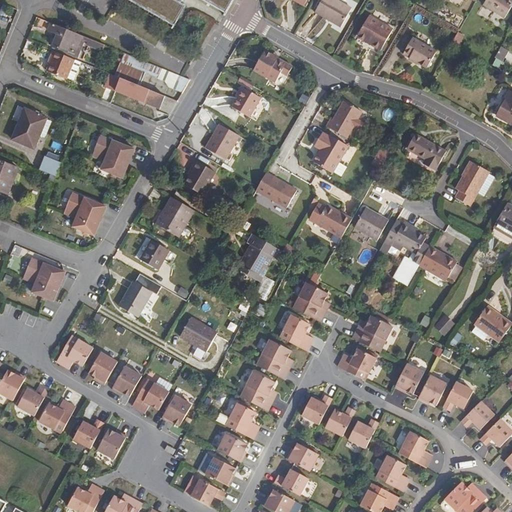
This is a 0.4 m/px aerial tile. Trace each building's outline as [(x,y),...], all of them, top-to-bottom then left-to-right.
[(96,0),(168,43),(182,19),(172,14),(179,3),(217,25),(231,0),(96,0)] [(333,0),(323,0),(315,14),(340,30),(351,11),(333,0)] [(511,1),(510,0),(483,0),(482,4),(504,16),(511,2),(511,1)] [(368,17),(355,39),(379,53),(392,31),(368,17)] [(83,35),(50,22),(47,29),(56,32),(54,35),(56,36),(52,44),(67,51),(70,47),(76,50),(83,35)] [(411,38),(402,54),(409,57),(408,59),(426,68),(435,52),(411,38)] [(56,51),(54,50),(48,64),(51,65),(56,51)] [(56,51),(51,65),(48,72),(68,80),(77,59),(56,51)] [(271,59),(273,57),(264,52),(253,71),(275,85),(281,74),(287,78),(292,68),(277,59),(276,61),(271,59)] [(275,53),(273,57),(271,59),(276,61),(277,59),(280,55),(275,53)] [(124,62),(118,76),(125,79),(142,86),(148,72),(124,62)] [(144,96),(147,88),(142,86),(125,79),(123,87),(132,90),(131,91),(144,96)] [(235,98),(237,99),(243,89),(240,88),(235,98)] [(243,89),(237,99),(231,109),(249,119),(260,99),(243,89)] [(511,93),(509,91),(496,115),(511,124),(511,93)] [(330,120),(326,128),(347,140),(361,113),(343,103),(332,122),(330,120)] [(34,149),(40,134),(46,119),(25,110),(12,140),(34,149)] [(46,119),(40,134),(45,136),(51,121),(46,119)] [(213,140),(207,150),(225,161),(238,137),(219,125),(211,139),(213,140)] [(320,151),(313,164),(332,175),(348,147),(328,136),(327,137),(321,134),(314,148),(320,151)] [(135,150),(101,135),(94,151),(106,156),(104,161),(101,169),(122,178),(135,150)] [(414,137),(406,153),(423,163),(421,167),(433,174),(444,154),(414,137)] [(205,149),(207,150),(213,140),(211,139),(205,149)] [(385,161),(389,153),(380,149),(376,157),(385,161)] [(92,155),(104,161),(106,156),(94,151),(92,155)] [(50,174),(56,177),(60,168),(62,163),(45,157),(40,170),(50,174)] [(385,161),(376,157),(371,165),(380,170),(383,164),(385,161)] [(0,160),(0,190),(8,194),(18,169),(0,160)] [(193,170),(189,177),(183,185),(202,197),(215,173),(194,161),(190,168),(193,170)] [(459,192),(455,200),(470,209),(489,175),(472,165),(457,191),(459,192)] [(266,173),(258,188),(251,200),(259,205),(264,196),(270,199),(287,209),(297,191),(285,184),(266,173)] [(48,181),(54,183),(56,177),(50,174),(48,181)] [(106,207),(72,193),(66,209),(78,214),(76,218),(73,227),(95,236),(106,207)] [(178,237),(193,210),(171,197),(155,223),(178,237)] [(326,205),(324,208),(335,214),(337,211),(326,205)] [(511,209),(506,207),(494,229),(502,233),(499,239),(511,246),(511,244),(511,209)] [(316,224),(341,239),(346,230),(347,228),(352,220),(337,211),(335,214),(324,208),(316,224)] [(78,214),(66,209),(64,214),(76,218),(78,214)] [(365,210),(363,212),(376,219),(378,217),(365,210)] [(376,219),(363,212),(354,229),(377,242),(388,222),(378,217),(376,219)] [(394,223),(382,244),(392,249),(394,245),(414,257),(410,264),(417,268),(427,250),(421,247),(424,240),(416,235),(409,232),(411,228),(404,223),(402,227),(394,223)] [(502,233),(494,229),(489,237),(497,241),(499,239),(502,233)] [(280,251),(252,234),(247,244),(250,245),(243,258),(246,261),(243,267),(243,268),(246,270),(262,280),(266,271),(272,258),(276,259),(280,251)] [(152,242),(141,261),(158,271),(169,251),(152,242)] [(427,250),(417,268),(416,269),(444,285),(447,280),(453,270),(456,265),(443,258),(442,261),(437,258),(438,255),(427,250)] [(24,274),(37,279),(35,284),(31,293),(53,302),(65,273),(31,258),(24,274)] [(246,261),(243,258),(237,269),(260,283),(262,280),(246,270),(243,268),(243,267),(246,261)] [(453,270),(447,280),(452,283),(458,273),(453,270)] [(37,279),(24,274),(22,279),(35,284),(37,279)] [(134,283),(120,308),(138,319),(153,293),(134,283)] [(321,323),(327,311),(321,308),(324,301),(328,295),(306,284),(294,309),(321,323)] [(330,304),(324,301),(321,308),(327,311),(330,304)] [(486,304),(474,323),(483,330),(484,329),(493,335),(492,336),(498,341),(511,323),(486,304)] [(307,351),(313,339),(305,335),(310,325),(291,316),(280,338),(307,351)] [(445,316),(437,328),(444,333),(453,322),(445,316)] [(393,328),(371,317),(368,324),(365,330),(359,327),(353,339),(380,353),(393,328)] [(192,318),(182,337),(207,352),(218,333),(192,318)] [(368,324),(362,320),(359,327),(365,330),(368,324)] [(94,348),(72,336),(57,363),(70,370),(74,362),(83,367),(94,348)] [(284,380),(290,368),(284,365),(288,358),(291,351),(270,340),(257,366),(284,380)] [(203,360),(207,352),(198,347),(193,354),(203,360)] [(366,382),(378,360),(359,350),(354,360),(345,355),(339,368),(366,382)] [(89,374),(96,377),(100,379),(98,382),(105,385),(118,362),(101,353),(89,374)] [(293,361),(288,358),(284,365),(290,368),(293,361)] [(407,364),(395,388),(402,391),(403,389),(407,391),(414,395),(425,373),(407,364)] [(131,397),(143,377),(126,367),(113,390),(120,394),(121,392),(125,394),(131,397)] [(0,395),(13,402),(25,379),(19,375),(17,377),(13,375),(7,372),(0,385),(0,395)] [(241,397),(268,411),(274,399),(268,396),(272,390),(275,383),(254,372),(241,397)] [(431,376),(419,400),(426,403),(427,401),(431,403),(437,406),(448,384),(431,376)] [(150,405),(160,411),(170,392),(149,380),(133,407),(146,413),(150,405)] [(456,382),(444,408),(451,412),(455,404),(465,409),(474,391),(456,382)] [(34,417),(48,392),(41,388),(37,395),(27,390),(17,408),(34,417)] [(278,393),(272,390),(268,396),(274,399),(278,393)] [(175,421),(181,424),(192,404),(175,395),(163,417),(170,421),(171,418),(175,421)] [(320,426),(333,400),(326,397),(322,404),(312,399),(303,417),(320,426)] [(61,435),(76,408),(63,401),(59,410),(49,404),(39,423),(61,435)] [(495,416),(481,402),(461,423),(467,429),(473,423),(481,430),(495,416)] [(253,440),(260,427),(251,423),(256,414),(238,404),(226,426),(253,440)] [(343,437),(356,412),(349,408),(345,416),(335,411),(326,429),(343,437)] [(366,449),(378,424),(371,420),(367,427),(357,422),(348,440),(366,449)] [(511,436),(511,430),(501,420),(481,440),(486,446),(492,440),(500,448),(511,436)] [(90,450),(104,425),(97,421),(93,428),(83,423),(73,441),(90,450)] [(113,459),(126,436),(120,432),(118,435),(115,433),(109,429),(97,451),(113,459)] [(410,432),(399,454),(427,468),(433,455),(425,451),(429,441),(410,432)] [(248,445),(226,434),(218,451),(241,463),(245,456),(242,455),(245,451),(248,445)] [(168,443),(165,450),(173,454),(177,447),(168,443)] [(310,472),(319,455),(298,444),(294,450),(292,454),(290,453),(286,459),(310,472)] [(388,456),(377,479),(404,492),(411,479),(402,475),(407,466),(388,456)] [(215,458),(206,475),(229,487),(233,481),(230,480),(233,476),(236,469),(215,458)] [(278,476),(275,483),(300,497),(309,479),(291,470),(286,480),(278,476)] [(222,500),(226,493),(200,480),(191,497),(209,506),(214,496),(222,500)] [(462,483),(445,500),(457,511),(473,511),(487,498),(477,489),(473,493),(468,488),(462,483)] [(399,497),(372,484),(361,506),(373,511),(381,511),(384,506),(393,510),(399,497)] [(472,484),(468,488),(473,493),(477,489),(472,484)] [(76,511),(93,511),(104,492),(92,486),(87,494),(78,489),(68,508),(76,511)] [(274,511),(289,511),(295,502),(274,490),(271,497),(268,500),(266,499),(263,506),(274,511)] [(124,495),(121,501),(128,504),(131,499),(124,495)] [(131,499),(128,504),(121,501),(114,497),(106,511),(138,511),(143,505),(131,499)]
